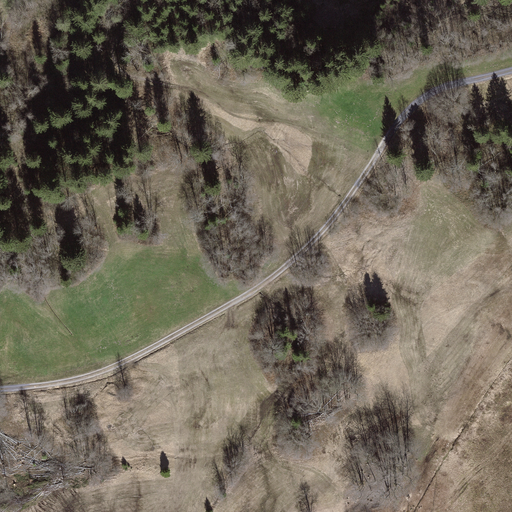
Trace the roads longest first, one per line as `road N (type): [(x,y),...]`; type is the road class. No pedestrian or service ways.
road 1 (track): [(381,145),(324,230),(260,285),(92,375),(0,388)]
road 2 (track): [(511,69),(433,91),(381,145)]
